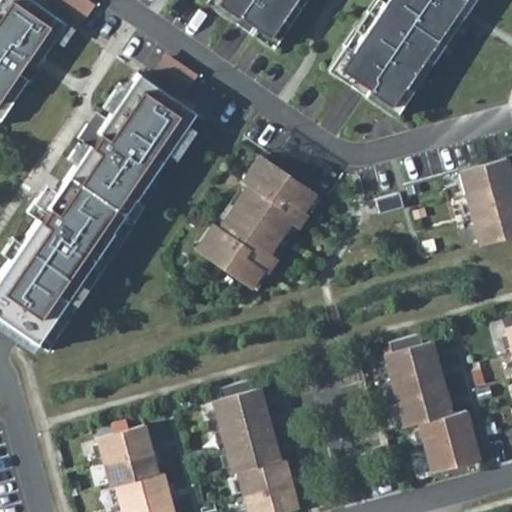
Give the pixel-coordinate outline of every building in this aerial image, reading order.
[(66,23),(33,0),(0,0),(0,118),(27,79),(30,81),(40,67),(37,65),(66,23)] [(92,9),(79,0),(50,0),(49,2),(81,24),(92,9)] [(250,33),(272,48),(304,0),(204,0),(204,1),(234,21),(238,15),(255,26),(250,33)] [(374,0),(327,69),(395,116),(474,0),(374,0)] [(194,79),(162,57),(151,73),(184,95),(194,79)] [(0,317),(48,351),(208,120),(137,71),(97,130),(87,122),(77,136),(87,143),(46,203),(36,196),(26,211),(36,217),(0,269),(0,317)] [(314,191),(260,154),(242,180),(248,184),(219,226),(213,222),(195,248),(249,285),(261,267),(265,270),(275,256),(268,251),(289,221),(296,226),(306,212),(302,209),(314,191)] [(511,233),(511,176),(507,157),(459,170),(479,243),(511,233)] [(404,206),(400,192),(376,198),(380,213),(404,206)] [(421,342),(418,333),(388,341),(390,351),(382,353),(402,426),(417,422),(430,471),(478,457),(465,409),(450,413),(431,340),(421,342)] [(251,389),(249,379),(218,387),(220,397),(211,400),(231,472),(236,471),(246,511),(277,511),(297,506),(283,458),(279,459),(259,386),(251,389)] [(157,473),(144,424),(96,437),(109,486),(114,485),(121,511),(172,511),(162,471),(157,473)]
